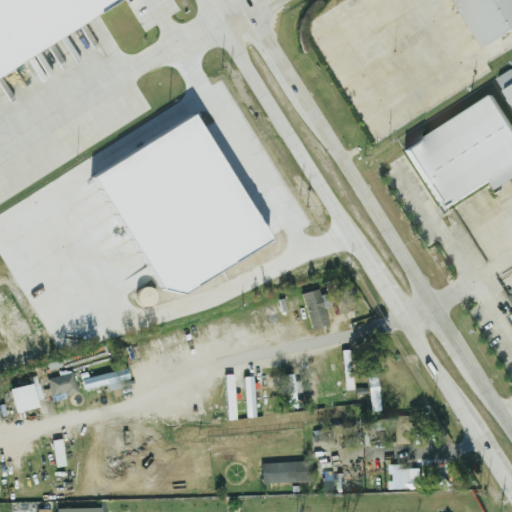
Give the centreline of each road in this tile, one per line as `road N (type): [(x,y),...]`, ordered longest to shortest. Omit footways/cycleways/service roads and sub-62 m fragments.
road 1 (secondary): [(431,305),(245,4)]
road 2 (secondary): [(218,23),(403,314)]
road 3 (secondary): [(403,314),(491,453)]
